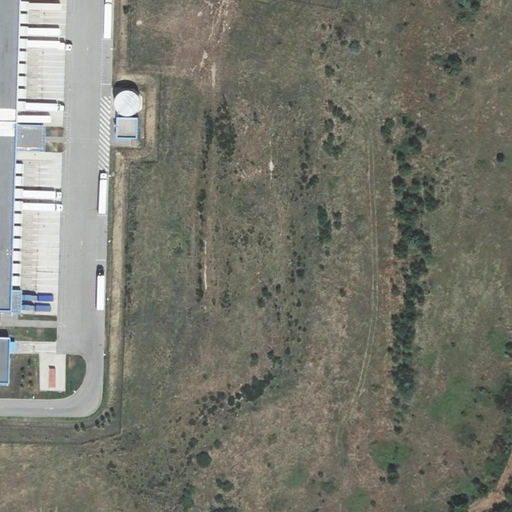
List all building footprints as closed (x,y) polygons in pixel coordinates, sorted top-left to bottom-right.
[(17,0),(0,0),(0,313),(9,314),(17,0)] [(19,26),(19,48),(27,48),(27,38),(26,38),(26,26),(19,26)] [(139,90),(117,91),(118,115),(141,114),(139,90)] [(117,116),(117,138),(138,138),(138,116),(117,116)] [(0,385),(9,385),(10,340),(0,340),(0,385)]
